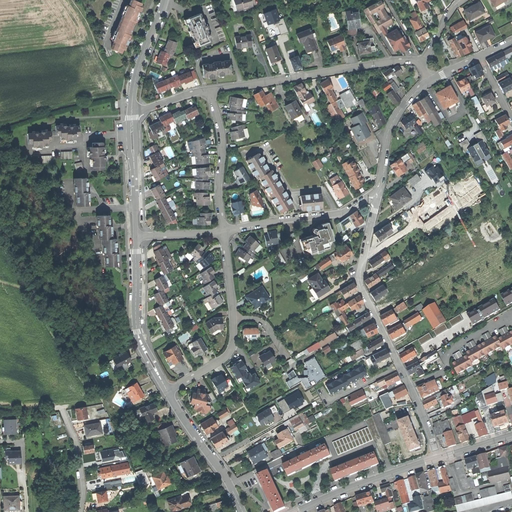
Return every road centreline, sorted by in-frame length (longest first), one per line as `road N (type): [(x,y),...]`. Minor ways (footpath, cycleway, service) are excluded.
road 1 (residential): [(438,458),(359,286),(378,193)]
road 2 (residential): [(210,89),(420,61)]
road 3 (residential): [(378,193),(339,214),(223,231)]
road 4 (secondary): [(438,458),(298,511)]
road 5 (residential): [(223,231),(222,145),(210,89)]
road 6 (residential): [(168,392),(242,511)]
road 7 (residential): [(429,81),(388,130),(378,193)]
road 8 (residential): [(132,111),(136,236)]
